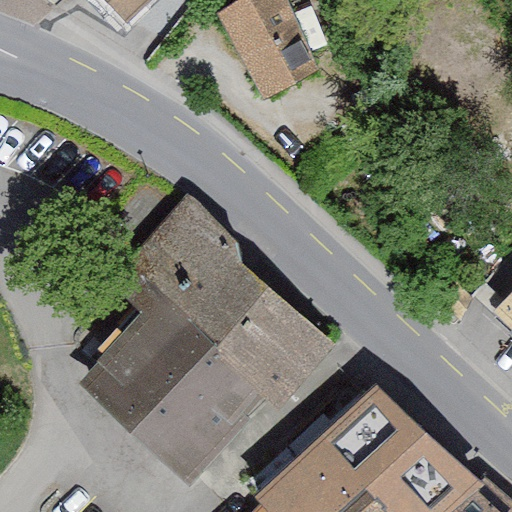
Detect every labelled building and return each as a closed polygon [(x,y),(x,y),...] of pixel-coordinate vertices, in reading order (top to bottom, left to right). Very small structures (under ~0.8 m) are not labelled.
[(87,0),(123,38),(161,0),(221,0),(228,9),(208,25),(256,117),(306,83),(271,0),(87,0)] [(323,347),(180,212),(128,267),(158,295),(71,386),(183,493),(323,347)] [(511,311),(511,291),(502,303),(511,311)] [(428,511),(471,470),(368,366),(245,487),(255,499),(268,511),(428,511)] [(511,511),(511,506),(471,470),(428,511),(511,511)] [(268,511),(255,499),(242,511),(268,511)]
